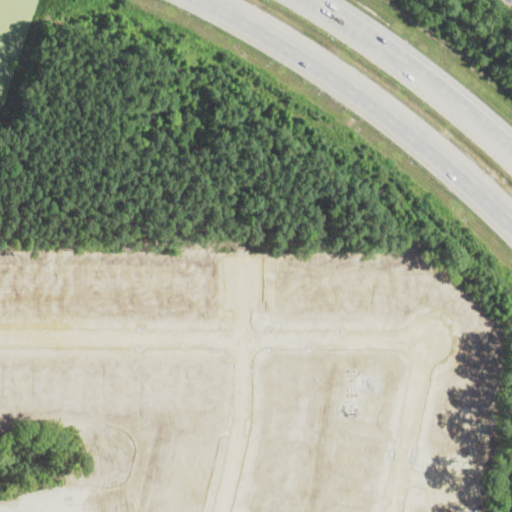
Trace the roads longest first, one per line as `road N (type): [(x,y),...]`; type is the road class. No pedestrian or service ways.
road 1 (residential): [(432,345),(0,335)]
road 2 (motorway): [(199,0),(341,77),(445,156),(511,225)]
road 3 (motorway): [(511,152),(307,0)]
road 4 (residential): [(225,511),(246,420),(251,340)]
road 5 (residential): [(400,511),(432,345)]
